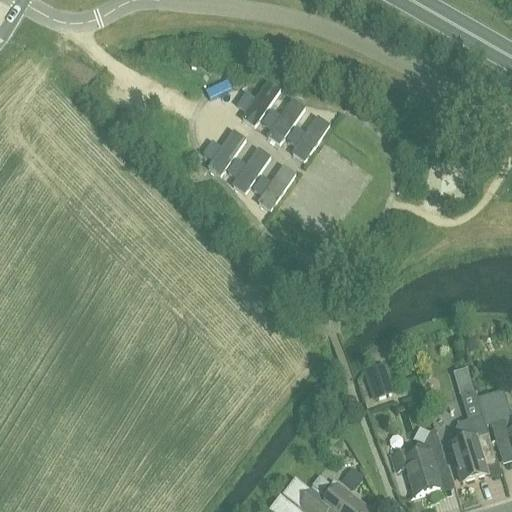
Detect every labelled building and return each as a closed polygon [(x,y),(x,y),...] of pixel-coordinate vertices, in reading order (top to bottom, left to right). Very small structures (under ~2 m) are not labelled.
[(269,86),(243,122),(255,131),(281,95),(269,86)] [(294,104),(268,140),(280,148),(305,112),(294,104)] [(318,121),(293,157),(305,165),(330,129),(318,121)] [(234,135),(209,171),(221,180),(246,143),(234,135)] [(259,153),(234,189),(246,197),(271,161),(259,153)] [(284,170),(259,206),(271,214),(296,178),(284,170)] [(495,420),(496,425),(491,426),(498,451),(508,448),(511,449),(511,426),(504,401),(491,405),(491,406),(480,409),(485,423),(495,420)] [(457,437),(459,445),(451,448),(463,486),(488,478),(484,465),(496,461),(488,432),(475,436),(474,432),(473,432),(471,428),(467,426),(463,426),(459,429),(457,433),(457,437)] [(431,435),(424,449),(418,446),(410,461),(405,463),(403,456),(392,459),(397,475),(407,471),(416,500),(441,493),(437,480),(440,479),(442,476),(441,473),(447,471),(436,434),(431,435)] [(368,511),(339,489),(331,498),(327,495),(324,499),(313,492),(300,510),(301,511),(368,511)]
